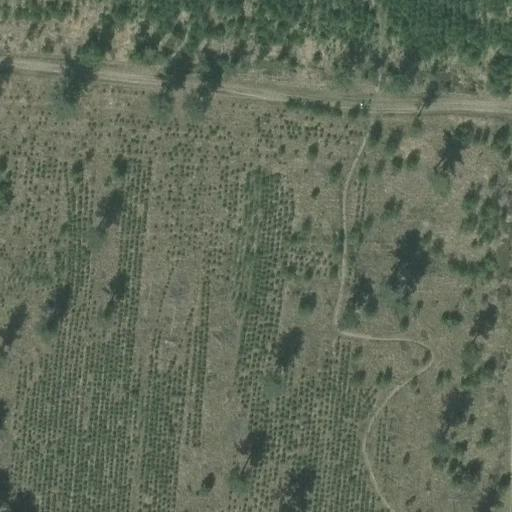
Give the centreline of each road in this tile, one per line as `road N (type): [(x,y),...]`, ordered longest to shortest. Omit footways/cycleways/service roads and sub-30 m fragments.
road 1 (track): [(0,65),(339,106),(511,113)]
road 2 (track): [(489,511),(511,255)]
